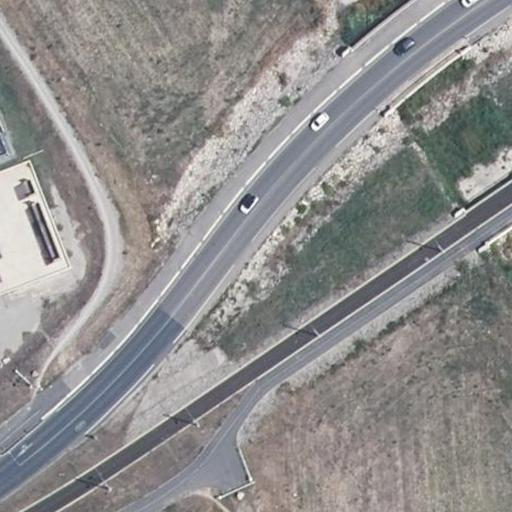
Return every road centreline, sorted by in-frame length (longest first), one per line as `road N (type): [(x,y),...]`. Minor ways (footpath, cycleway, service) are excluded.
road 1 (secondary): [(184,297),(275,181),(369,89)]
road 2 (secondary): [(184,297),(71,424),(0,482)]
road 3 (secondary): [(487,0),(369,89)]
